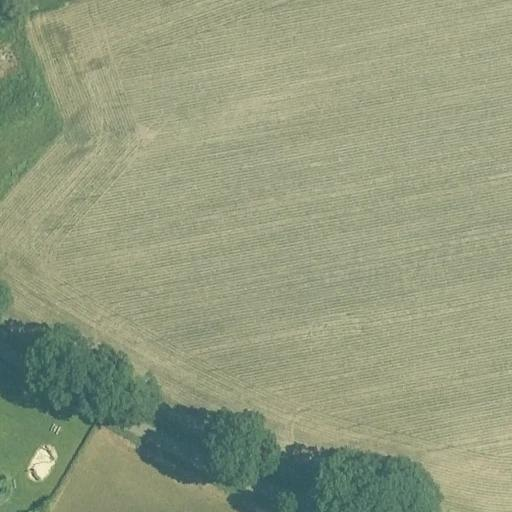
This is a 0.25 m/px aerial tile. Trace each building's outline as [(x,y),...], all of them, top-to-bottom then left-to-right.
[(23,440),(13,458),(20,463),(31,445),(23,440)] [(37,443),(18,465),(36,480),(55,458),(37,443)] [(0,476),(0,499),(11,487),(0,476)] [(87,511),(48,494),(39,511),(87,511)] [(150,511),(128,498),(122,509),(114,505),(109,511),(150,511)]
